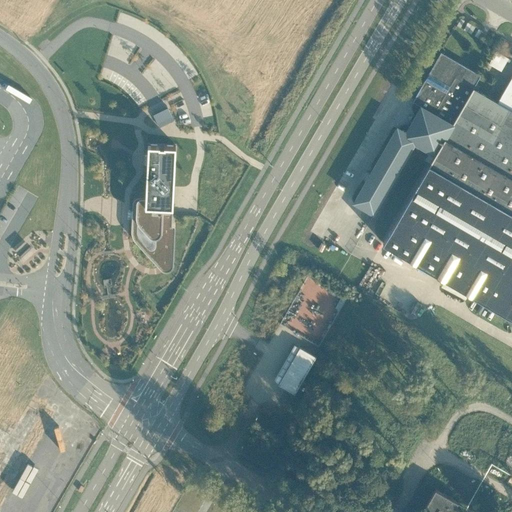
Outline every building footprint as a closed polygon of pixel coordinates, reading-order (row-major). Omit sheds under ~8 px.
[(490,63),(503,69),(509,56),(496,50),(490,63)] [(437,154),(384,243),(511,317),(511,83),(501,102),(473,86),(480,74),(444,53),(418,98),(424,101),(408,128),(400,123),(354,201),(377,214),(419,143),(437,154)] [(167,105),(153,112),(161,126),(175,119),(167,105)] [(177,138),(144,136),(142,191),(139,191),(136,192),(134,193),(132,195),(130,198),(129,231),(130,234),(132,237),(159,268),(161,271),(164,272),(168,272),(171,271),(173,269),(174,266),(176,223),(173,223),(177,138)] [(274,380),(294,392),(315,356),(294,345),(274,380)] [(439,511),(454,511),(462,499),(440,486),(428,505),(439,511)]
